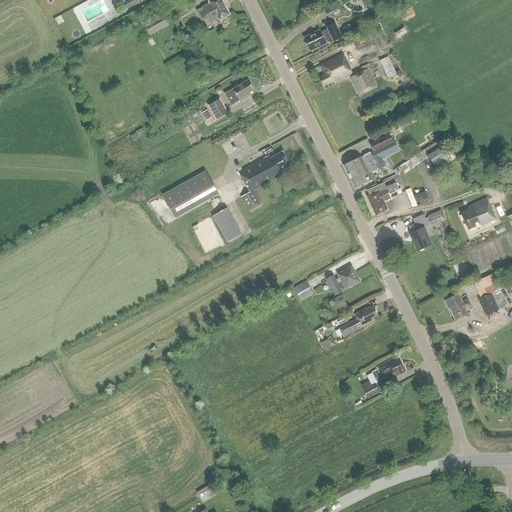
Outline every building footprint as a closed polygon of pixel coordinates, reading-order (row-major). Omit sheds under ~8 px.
[(93,16),(116,4),(114,0),(101,0),(88,7),(93,16)] [(209,4),(202,8),(197,11),(202,21),(207,17),(210,23),(218,19),(219,21),(230,15),(221,0),(211,0),(208,2),(209,4)] [(176,20),(187,14),(183,7),(173,13),(176,20)] [(150,35),(168,26),(162,15),(145,25),(150,35)] [(319,31),(304,39),(307,44),(305,44),(308,50),(309,49),(310,51),(318,47),(319,51),(327,47),(326,43),(325,43),(324,42),(332,39),(333,42),(341,38),(335,24),(326,28),(327,30),(320,33),(319,31)] [(380,50),(388,46),(380,30),(373,34),(380,50)] [(324,76),(318,79),(322,87),(333,82),(334,84),(351,75),(341,55),(319,66),(324,76)] [(387,80),(396,76),(387,58),(379,62),(387,80)] [(375,88),(366,70),(367,70),(365,65),(359,68),(361,72),(349,78),(358,96),(375,88)] [(240,101),(248,96),(247,94),(254,90),(248,80),(225,94),(232,105),(239,101),(240,101)] [(228,113),(220,99),(207,106),(215,120),(228,113)] [(202,113),(206,121),(212,118),(207,110),(202,113)] [(241,126),(232,130),(238,141),(246,137),(241,126)] [(372,152),(376,160),(392,152),(390,147),(389,145),(392,143),(388,135),(368,145),(372,152)] [(430,155),(449,145),(445,137),(426,148),(430,155)] [(283,174),(281,172),(291,166),(283,151),(271,158),(269,156),(238,173),(249,193),(241,197),(249,211),(260,205),(253,191),(283,174)] [(354,188),(371,180),(368,174),(378,169),(377,170),(373,161),(369,153),(362,157),(363,157),(360,159),(360,158),(343,166),(354,188)] [(213,170),(166,192),(178,217),(225,194),(213,170)] [(366,191),(369,197),(367,198),(375,216),(387,211),(383,202),(390,199),(388,195),(394,193),(393,191),(397,189),(395,183),(385,188),(383,183),(366,191)] [(412,205),(406,188),(396,192),(402,209),(412,205)] [(470,210),(460,214),(468,231),(480,225),(481,226),(496,220),(486,198),(468,206),(470,210)] [(216,215),(231,242),(246,234),(232,207),(216,215)] [(444,219),(441,212),(428,218),(431,225),(444,219)] [(423,229),(428,226),(423,215),(413,220),(418,231),(410,234),(418,251),(431,246),(423,229)] [(359,282),(359,280),(359,279),(357,275),(355,274),(352,268),(344,272),(342,272),(340,273),(339,274),(338,275),(342,281),(338,284),(333,275),(326,279),(335,296),(342,292),(341,290),(346,288),(346,289),(359,282)] [(294,288),(300,300),(313,293),(307,281),(294,288)] [(496,293),(495,291),(478,299),(486,316),(505,307),(499,294),(500,293),(499,292),(496,293)] [(465,310),(471,307),(467,300),(462,303),(458,295),(444,302),(447,308),(448,308),(454,321),(467,315),(465,310)] [(357,320),(339,329),(344,338),(362,328),(361,327),(373,320),(372,318),(377,315),(373,308),(369,310),(368,308),(354,315),(357,320)] [(348,321),(346,316),(336,320),(339,326),(348,321)] [(377,382),(384,379),(390,375),(391,379),(405,371),(398,357),(390,361),(390,360),(377,367),(379,369),(372,373),(377,382)] [(367,398),(380,392),(375,383),(371,385),(369,382),(361,386),(367,398)] [(196,493),(202,503),(216,494),(210,484),(196,493)]
